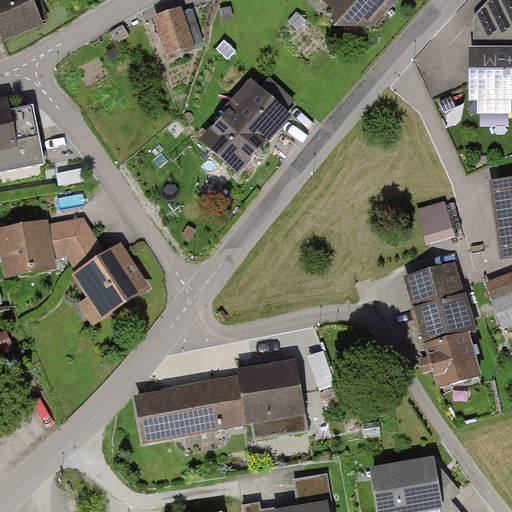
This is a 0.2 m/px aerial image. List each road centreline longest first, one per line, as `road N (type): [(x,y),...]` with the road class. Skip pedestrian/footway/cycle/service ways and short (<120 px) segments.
road 1 (unclassified): [(449,0),(193,294)]
road 2 (unclassified): [(193,294),(113,398),(0,505)]
road 3 (residential): [(193,294),(28,71)]
road 4 (residential): [(140,0),(28,71)]
